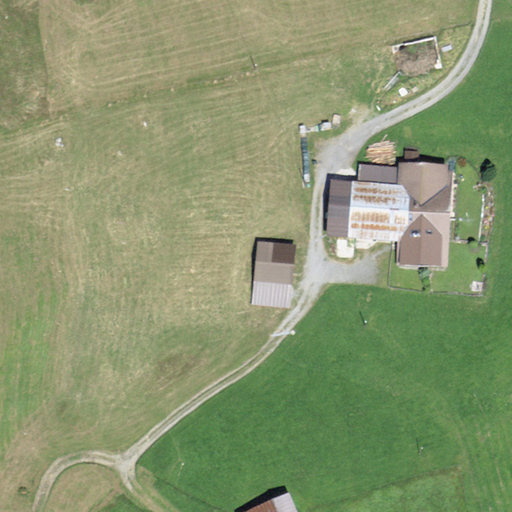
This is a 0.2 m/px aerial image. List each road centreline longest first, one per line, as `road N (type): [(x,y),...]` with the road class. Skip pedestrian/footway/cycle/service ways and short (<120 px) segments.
road 1 (track): [(160,511),(135,492),(124,464),(183,410),(251,370),(286,323),(308,270),(317,174),(341,146),(450,81),(477,26),(480,0)]
road 2 (track): [(124,464),(64,461),(41,484),(31,511)]
